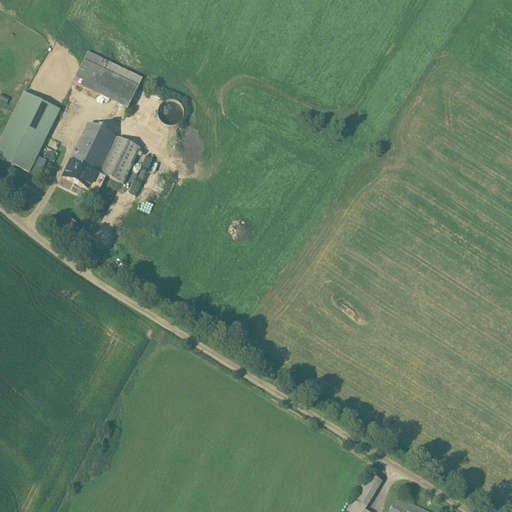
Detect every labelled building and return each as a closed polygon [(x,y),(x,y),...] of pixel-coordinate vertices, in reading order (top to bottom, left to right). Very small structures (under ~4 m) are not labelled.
[(142,80),(88,53),(84,62),(102,71),(138,88),(142,80)] [(102,71),(84,62),(73,84),(91,93),(102,71)] [(138,88),(102,71),(91,93),(127,111),(138,88)] [(60,112),(24,94),(0,142),(0,160),(29,174),(60,112)] [(183,120),(184,115),(183,110),(180,105),(175,102),(170,101),(165,103),(161,105),(158,110),(157,115),(158,120),(161,124),(166,127),(171,128),(176,127),(180,124),(183,120)] [(89,125),(69,165),(95,177),(96,175),(97,173),(114,138),(89,125)] [(114,138),(97,173),(122,185),(140,150),(114,138)] [(95,177),(69,165),(63,178),(88,191),(89,190),(95,177)] [(105,180),(96,175),(95,177),(89,190),(97,195),(105,180)] [(153,190),(142,209),(151,214),(162,195),(153,190)] [(369,475),(347,511),(361,511),(362,511),(380,481),(369,475)] [(409,505),(396,497),(388,511),(427,511),(410,504),(409,505)]
